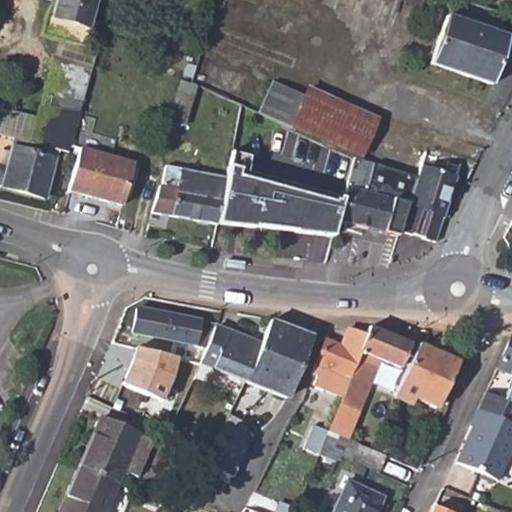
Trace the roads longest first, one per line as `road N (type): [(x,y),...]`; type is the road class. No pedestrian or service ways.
road 1 (tertiary): [(458,295),(379,305),(93,271)]
road 2 (residential): [(2,511),(88,307),(93,271)]
road 3 (residential): [(507,302),(420,511)]
road 4 (residential): [(458,295),(465,253),(511,160)]
